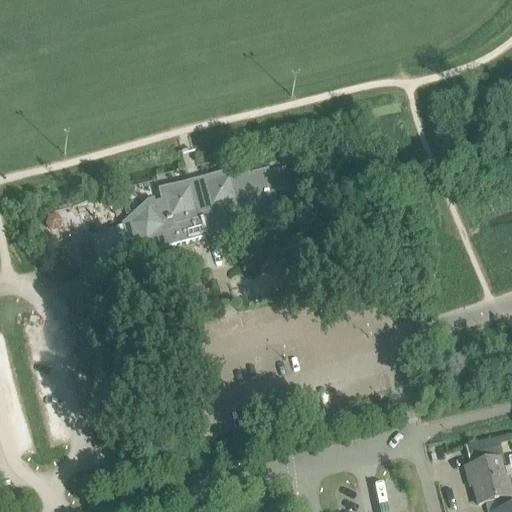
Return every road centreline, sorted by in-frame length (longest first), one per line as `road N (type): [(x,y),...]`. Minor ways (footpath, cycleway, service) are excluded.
road 1 (unclassified): [(415,438),(389,339),(511,304)]
road 2 (unclassified): [(122,511),(303,468)]
